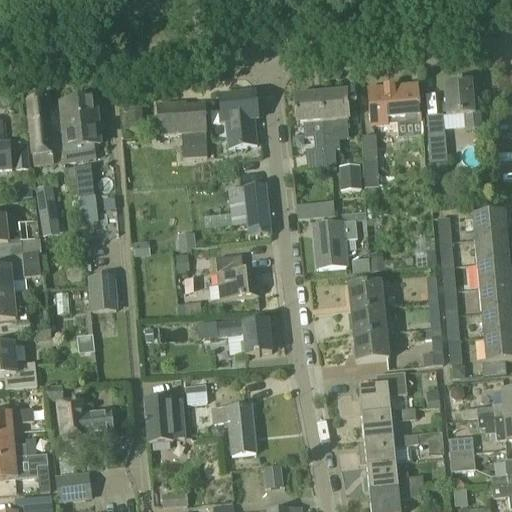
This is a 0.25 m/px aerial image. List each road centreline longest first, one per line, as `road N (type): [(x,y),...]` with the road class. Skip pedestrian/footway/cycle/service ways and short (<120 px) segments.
road 1 (residential): [(328,511),(297,348),(261,56)]
road 2 (residential): [(148,511),(109,66)]
road 3 (residential): [(511,38),(261,56)]
road 4 (residential): [(261,56),(109,66)]
